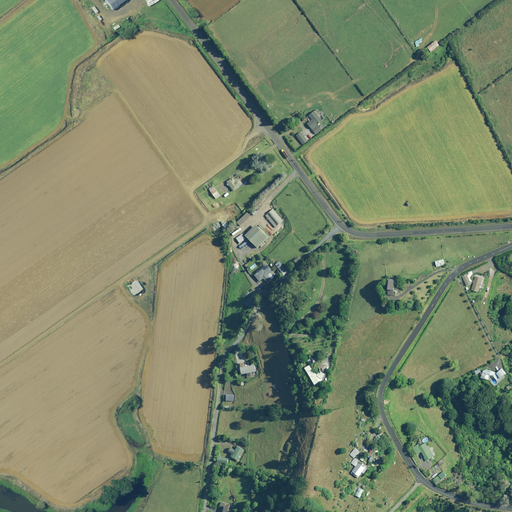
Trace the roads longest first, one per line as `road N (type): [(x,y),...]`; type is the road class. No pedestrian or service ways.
road 1 (unclassified): [(511,226),(375,235),(346,229),(172,0)]
road 2 (unclassified): [(511,245),(450,276),(376,398),(425,483),(511,511)]
road 3 (unknown): [(337,221),(217,362),(198,511)]
